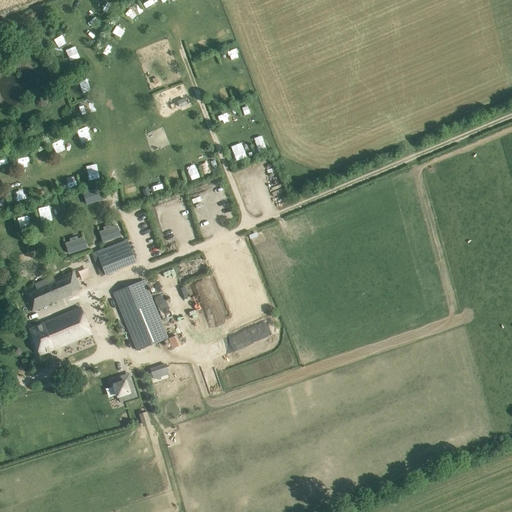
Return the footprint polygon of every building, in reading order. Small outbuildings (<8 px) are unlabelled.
[(115,24),(110,32),(120,37),(124,28),(115,24)] [(217,40),(227,37),(224,28),(214,30),(217,40)] [(106,44),(100,53),(115,62),(120,53),(106,44)] [(196,64),(200,74),(210,70),(205,60),(196,64)] [(82,93),(93,88),(87,75),(76,79),(82,93)] [(178,109),(174,101),(181,98),(179,94),(186,91),(182,83),(152,96),(161,116),(178,109)] [(178,108),(186,104),(183,98),(175,102),(178,108)] [(242,117),(253,113),(250,103),(239,106),(242,117)] [(80,114),(90,112),(88,104),(79,105),(80,114)] [(258,153),(266,149),(260,135),(251,138),(258,153)] [(60,155),(69,151),(62,138),(54,142),(60,155)] [(238,145),(228,149),(234,163),(244,159),(238,145)] [(208,158),(200,160),(205,175),(213,172),(208,158)] [(85,166),(88,179),(99,177),(96,164),(85,166)] [(182,167),(187,180),(197,176),(193,164),(182,167)] [(169,175),(171,183),(177,181),(174,173),(169,175)] [(63,188),(72,185),(69,175),(60,178),(63,188)] [(159,179),(151,181),(152,190),(161,188),(159,179)] [(99,188),(83,193),(87,205),(102,200),(99,188)] [(37,209),(40,222),(47,220),(43,207),(37,209)] [(28,213),(22,215),(27,228),(34,225),(28,213)] [(116,224),(97,228),(100,243),(119,239),(116,224)] [(85,249),(82,236),(64,241),(67,254),(85,249)] [(99,275),(133,264),(126,242),(92,252),(99,275)] [(178,283),(173,268),(158,273),(164,288),(178,283)] [(32,312),(41,308),(72,292),(81,289),(73,271),(46,283),(44,285),(38,288),(37,287),(33,289),(23,293),(32,312)] [(182,289),(186,298),(195,295),(206,320),(222,313),(206,275),(190,282),(191,285),(182,289)] [(137,350),(167,338),(146,287),(116,299),(137,350)] [(15,303),(7,307),(10,313),(18,310),(15,303)] [(40,355),(49,351),(92,333),(81,307),(29,329),(40,355)] [(167,337),(170,348),(179,345),(176,335),(167,337)] [(166,365),(151,370),(154,378),(169,373),(166,365)] [(137,398),(133,378),(127,379),(127,375),(115,378),(120,401),(137,398)] [(137,414),(141,426),(149,424),(145,411),(137,414)]
